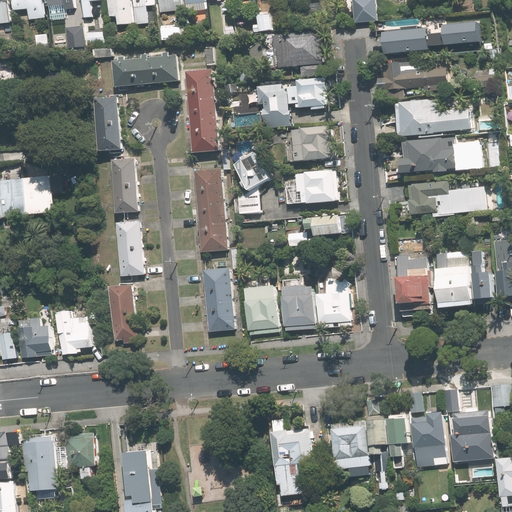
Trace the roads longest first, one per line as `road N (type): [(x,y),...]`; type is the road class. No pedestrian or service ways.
road 1 (residential): [(386,364),(355,44)]
road 2 (residential): [(180,382),(157,142)]
road 3 (residential): [(180,382),(386,364)]
road 4 (residential): [(0,400),(180,382)]
